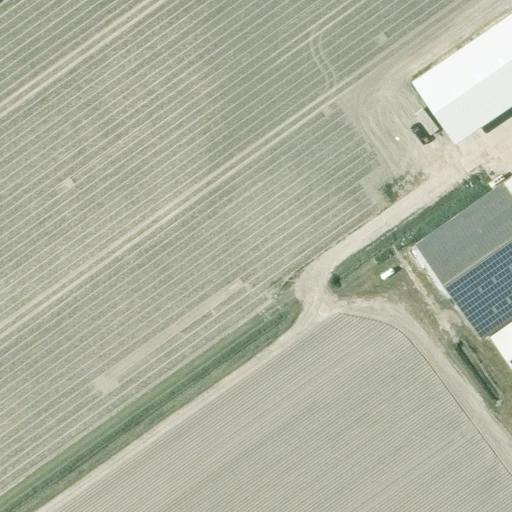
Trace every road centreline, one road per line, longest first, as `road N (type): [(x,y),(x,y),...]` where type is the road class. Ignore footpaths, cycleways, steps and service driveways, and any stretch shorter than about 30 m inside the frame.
road 1 (unknown): [(306,286),(0,503)]
road 2 (unknown): [(41,511),(297,332)]
road 3 (unknown): [(511,140),(306,286)]
